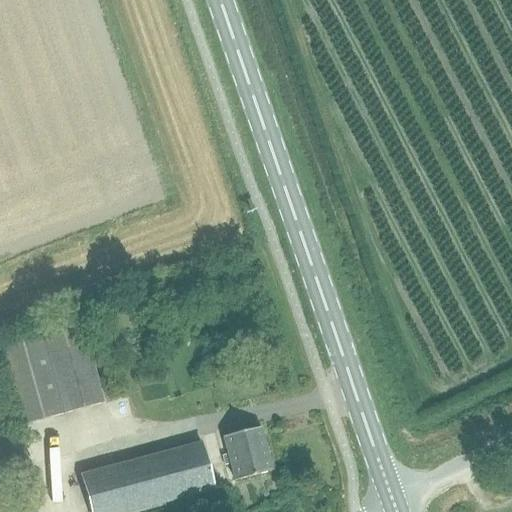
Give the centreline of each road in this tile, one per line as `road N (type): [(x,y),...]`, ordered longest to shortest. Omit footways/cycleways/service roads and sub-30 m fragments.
road 1 (secondary): [(392,504),(218,0)]
road 2 (tertiary): [(392,504),(511,440)]
